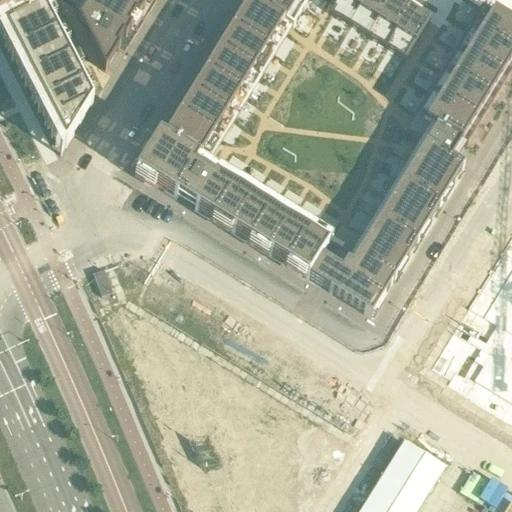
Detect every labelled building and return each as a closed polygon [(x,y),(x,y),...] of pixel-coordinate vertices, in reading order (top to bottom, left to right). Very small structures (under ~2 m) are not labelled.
[(0,0),(0,23),(22,12),(15,0),(0,0)] [(90,0),(77,22),(105,74),(108,68),(105,67),(112,56),(113,56),(115,53),(117,54),(118,53),(115,51),(122,39),(125,41),(132,30),(128,28),(135,18),(138,20),(145,9),(141,7),(145,0),(90,0)] [(311,0),(259,0),(256,6),(245,0),(244,0),(237,11),(241,14),(230,31),(226,29),(223,33),(228,35),(217,53),(213,51),(211,54),(215,56),(204,74),(200,72),(197,75),(202,78),(191,96),(186,93),(184,97),(188,100),(177,117),(173,115),(171,119),(175,121),(164,139),(160,136),(135,177),(371,321),(511,91),(511,28),(481,10),(403,138),(418,147),(352,255),(331,242),(218,173),(212,183),(193,172),(198,164),(199,164),(283,27),(292,33),(311,0)] [(429,23),(391,0),(338,0),(329,17),(404,63),(429,23)] [(6,31),(4,32),(53,128),(65,150),(92,106),(44,11),(6,31)] [(351,122),(353,122),(354,114),(339,102),(339,97),(338,96),(336,104),(351,115),(351,122)] [(282,149),(281,150),(293,157),(294,163),(295,163),(295,157),(282,149)] [(511,235),(426,375),(511,427),(511,235)] [(128,298),(128,299),(128,301),(128,303),(172,399),(187,400),(214,416),(186,429),(216,493),(221,490),(231,511),(286,511),(349,410),(274,365),(271,371),(142,292),(141,291),(139,291),(137,291),(135,291),(134,291),(132,292),(131,293),(129,294),(129,296),(128,298)] [(420,511),(447,470),(405,444),(361,511),(420,511)] [(481,504),(492,485),(473,474),(462,492),(481,504)] [(496,505),(503,508),(501,511),(511,511),(511,497),(502,493),(496,505)]
